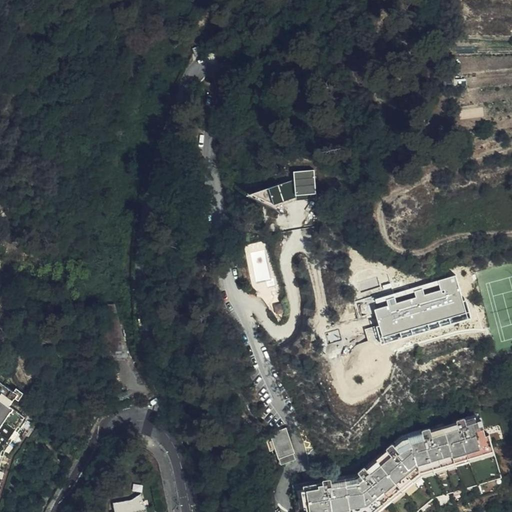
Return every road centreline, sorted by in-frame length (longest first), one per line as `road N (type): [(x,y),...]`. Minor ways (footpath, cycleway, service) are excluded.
road 1 (motorway): [(0,23),(269,47),(511,81)]
road 2 (residential): [(57,511),(94,441),(130,418),(153,422),(169,438),(192,511)]
